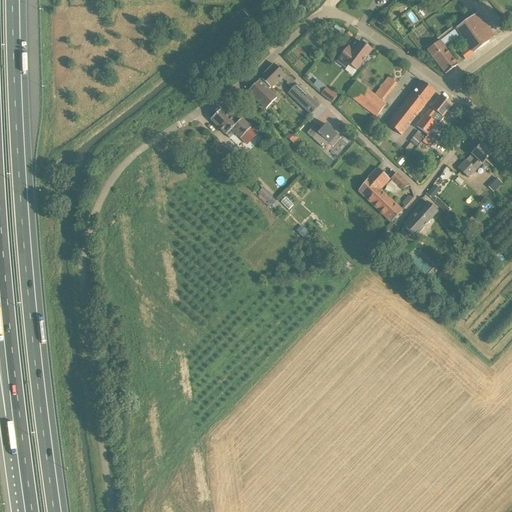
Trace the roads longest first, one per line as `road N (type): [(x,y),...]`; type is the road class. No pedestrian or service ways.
road 1 (motorway): [(56,511),(28,266),(15,0)]
road 2 (track): [(191,118),(151,136),(125,161),(86,231),(81,271),(109,511)]
road 3 (unclassified): [(199,511),(156,175),(164,145),(191,118)]
road 4 (residential): [(443,82),(343,14),(320,14),(273,55)]
road 5 (residential): [(420,191),(273,55)]
road 6 (motorway): [(0,271),(16,417)]
